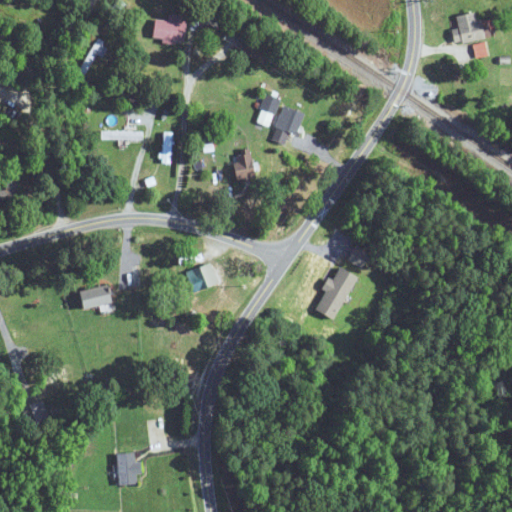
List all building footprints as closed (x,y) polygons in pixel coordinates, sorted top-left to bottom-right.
[(483,39),(477,11),(456,15),(459,28),(451,29),(454,44),(483,39)] [(153,41),(184,41),(184,15),(167,15),(167,20),(154,19),(153,41)] [(272,127),(279,97),(265,93),(257,123),(272,127)] [(275,129),(296,136),(303,113),(282,106),(275,129)] [(172,162),(172,132),(163,132),(163,162),(172,162)] [(255,178),(252,150),(232,153),(236,181),(255,178)] [(5,191),(0,190),(0,199),(17,200),(17,182),(5,182),(5,191)] [(347,259),(360,267),(368,254),(356,246),(347,259)] [(218,283),(210,263),(186,273),(194,293),(218,283)] [(313,309),(332,320),(357,278),(340,267),(332,281),(330,280),(313,309)] [(82,310),(111,303),(107,285),(78,292),(82,310)] [(21,410),(28,427),(50,419),(43,402),(21,410)] [(118,454),(118,485),(136,484),(136,474),(140,473),(140,462),(136,462),(135,453),(118,454)]
